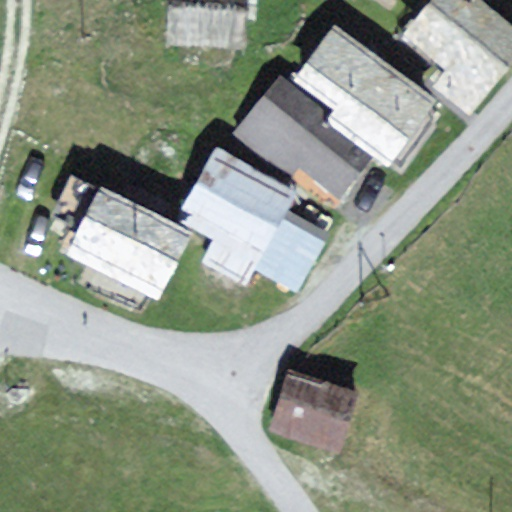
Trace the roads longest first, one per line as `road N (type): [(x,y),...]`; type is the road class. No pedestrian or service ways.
road 1 (track): [(295,511),(235,429),(235,381),(310,313),(511,96)]
road 2 (track): [(0,316),(235,381)]
